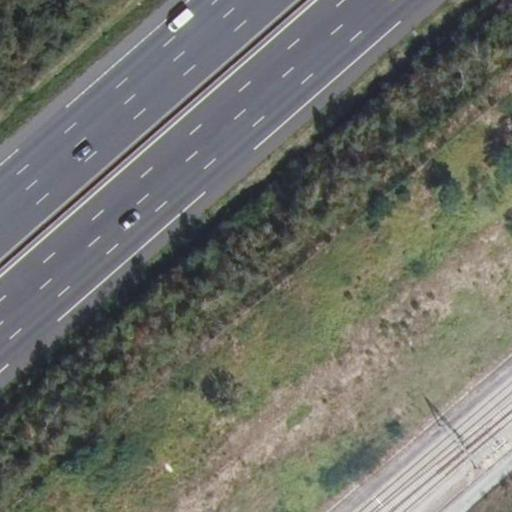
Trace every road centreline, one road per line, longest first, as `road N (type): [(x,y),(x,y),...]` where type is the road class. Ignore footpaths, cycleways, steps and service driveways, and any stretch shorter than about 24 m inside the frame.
road 1 (motorway): [(0,325),(372,0)]
road 2 (motorway): [(241,0),(0,211)]
